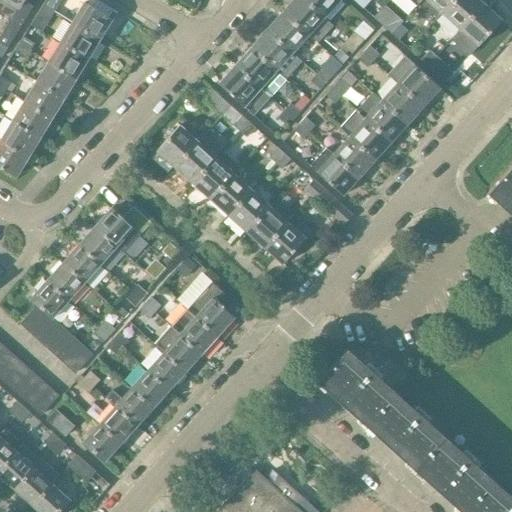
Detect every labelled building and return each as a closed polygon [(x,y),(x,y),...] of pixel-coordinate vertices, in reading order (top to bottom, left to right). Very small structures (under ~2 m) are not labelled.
[(8,20),(0,32),(0,56),(0,57),(32,6),(22,0),(0,0),(0,11),(7,16),(8,20)] [(52,13),(52,12),(59,0),(44,0),(41,6),(52,13)] [(324,17),(304,0),(291,0),(281,12),(308,35),(324,17)] [(339,0),(304,0),(324,17),(339,0)] [(355,0),(354,2),(362,8),(369,0),(355,0)] [(425,0),(441,14),(453,0),(425,0)] [(459,30),(482,3),(478,0),(453,0),(441,14),(459,30)] [(98,40),(110,20),(82,3),(71,23),(98,40)] [(477,46),(501,20),(482,3),(459,30),(477,46)] [(41,6),(37,13),(48,19),(52,13),(41,6)] [(308,35),(281,12),(265,30),(291,54),(308,35)] [(392,18),(384,28),(390,34),(399,24),(392,18)] [(357,47),(373,29),(363,20),(347,38),(357,47)] [(85,60),(98,40),(71,23),(58,43),(85,60)] [(397,40),(406,30),(399,24),(390,34),(397,40)] [(301,62),(291,54),(265,30),(249,48),(285,80),(301,62)] [(28,51),(33,43),(23,36),(17,45),(28,51)] [(357,47),(347,38),(341,45),(351,54),(357,47)] [(74,79),(85,60),(58,43),(47,63),(74,79)] [(28,51),(17,45),(14,51),(24,58),(28,51)] [(379,54),(369,45),(363,52),(372,61),(379,54)] [(285,80),(249,48),(233,66),(269,98),(285,80)] [(426,66),(435,56),(428,50),(420,60),(426,66)] [(372,61),(363,52),(357,59),(366,68),(372,61)] [(439,88),(404,56),(388,74),(396,82),(423,106),(439,88)] [(453,73),(435,56),(426,66),(444,82),(453,73)] [(62,98),(74,79),(47,63),(35,82),(62,98)] [(269,98),(233,66),(217,84),(252,116),(269,98)] [(330,76),(321,68),(315,74),(324,83),(330,76)] [(324,83),(315,74),(309,81),(318,90),(324,83)] [(0,87),(4,90),(9,82),(0,76),(0,87)] [(50,118),(62,98),(35,82),(23,101),(50,118)] [(346,90),(337,82),(331,89),(340,97),(346,90)] [(423,106),(396,82),(380,100),(407,124),(423,106)] [(340,97),(331,89),(325,95),(334,104),(340,97)] [(229,106),(211,90),(202,100),(220,115),(229,106)] [(407,124),(380,100),(371,92),(355,110),(390,142),(407,124)] [(38,137),(50,118),(23,101),(11,121),(38,137)] [(298,112),(289,104),(283,110),(293,119),(298,112)] [(293,119),(283,110),(277,117),(286,126),(293,119)] [(390,142),(355,110),(339,128),(348,136),(374,159),(390,142)] [(238,131),(247,122),(240,116),(232,126),(238,131)] [(314,126),(305,118),(299,124),(308,133),(314,126)] [(0,141),(26,158),(38,137),(11,121),(0,139),(0,141)] [(245,137),(253,128),(247,122),(238,131),(245,137)] [(292,151),(308,133),(299,124),(283,143),(292,151)] [(173,168),(196,142),(178,126),(155,152),(173,168)] [(374,159),(348,136),(332,154),(358,177),(374,159)] [(0,168),(14,177),(26,158),(0,141),(0,168)] [(191,184),(214,158),(196,142),(173,168),(191,184)] [(358,177),(332,154),(324,147),(308,165),(342,196),(358,177)] [(209,200),(232,174),(240,166),(222,149),(214,158),(191,184),(209,200)] [(274,163),(282,154),(276,149),(268,158),(274,163)] [(281,169),(289,160),(282,154),(274,163),(281,169)] [(511,165),(487,194),(511,216),(511,165)] [(227,216),(250,190),(232,174),(209,200),(227,216)] [(310,195),(319,186),(312,180),(304,189),(310,195)] [(337,203),(319,186),(310,195),(329,212),(337,203)] [(245,233),(268,207),(250,190),(227,216),(245,233)] [(263,248),(286,223),(268,207),(245,233),(263,248)] [(109,209),(94,226),(115,246),(123,253),(139,235),(138,234),(146,225),(127,208),(119,217),(109,209)] [(281,265),(311,231),(293,215),(286,223),(263,248),(281,265)] [(115,246),(94,226),(77,244),(99,264),(115,246)] [(99,264),(77,244),(61,262),(83,282),(99,264)] [(172,264),(162,256),(157,262),(167,270),(172,264)] [(186,258),(176,269),(186,277),(195,266),(186,258)] [(83,282),(61,262),(45,280),(67,300),(83,282)] [(186,277),(176,269),(171,274),(181,283),(186,277)] [(283,270),(275,279),(283,287),(291,278),(283,270)] [(67,300),(45,280),(29,298),(36,305),(45,313),(51,318),(67,300)] [(233,318),(222,309),(230,300),(210,283),(186,310),(216,337),(233,318)] [(145,294),(136,285),(130,291),(140,300),(145,294)] [(140,300),(130,291),(124,298),(134,307),(140,300)] [(159,306),(150,298),(144,304),(154,312),(159,306)] [(154,312),(144,304),(138,311),(148,319),(154,312)] [(28,332),(45,313),(36,305),(19,323),(28,332)] [(216,337),(186,310),(170,327),(200,354),(216,337)] [(54,321),(51,318),(45,313),(28,332),(38,340),(54,321)] [(115,313),(110,318),(117,324),(122,319),(115,313)] [(47,348),(64,329),(54,321),(38,340),(47,348)] [(113,330),(104,321),(98,328),(107,336),(113,330)] [(200,354),(170,327),(154,345),(162,353),(184,372),(200,354)] [(107,336),(98,328),(92,334),(102,342),(107,336)] [(55,356),(73,338),(64,329),(47,348),(55,356)] [(127,342),(118,334),(112,340),(121,348),(127,342)] [(65,364),(82,346),(73,338),(55,356),(65,364)] [(121,348),(112,340),(106,346),(116,355),(121,348)] [(74,373),(91,354),(82,346),(65,364),(74,373)] [(0,368),(12,355),(3,347),(0,349),(0,368)] [(396,393),(347,349),(317,383),(366,426),(396,393)] [(184,372),(162,353),(146,371),(168,390),(184,372)] [(0,379),(4,383),(21,363),(12,355),(0,368),(0,379)] [(13,390),(30,371),(21,363),(4,383),(13,390)] [(22,399),(40,380),(30,371),(13,390),(22,399)] [(168,390),(146,371),(131,388),(152,408),(168,390)] [(98,381),(89,372),(84,378),(93,386),(98,381)] [(93,386),(84,378),(77,385),(87,393),(93,386)] [(31,406),(48,387),(40,380),(22,399),(31,406)] [(40,415),(57,395),(48,387),(31,406),(40,415)] [(152,408),(131,388),(121,398),(112,390),(106,398),(115,406),(136,425),(152,408)] [(445,437),(396,393),(366,426),(415,470),(445,437)] [(13,417),(22,407),(15,401),(7,411),(13,417)] [(136,425),(115,406),(98,424),(120,443),(136,425)] [(20,423),(29,414),(22,407),(13,417),(20,423)] [(73,426),(55,410),(46,420),(64,436),(73,426)] [(120,443),(98,424),(82,442),(104,462),(120,443)] [(0,467),(15,452),(21,444),(3,428),(0,431),(0,467)] [(50,450),(59,440),(51,434),(43,443),(50,450)] [(465,511),(493,481),(445,437),(415,470),(461,511),(465,511)] [(56,455),(65,446),(59,440),(50,450),(56,455)] [(0,476),(14,489),(33,468),(15,452),(0,467),(0,476)] [(94,472),(76,456),(67,465),(86,481),(94,472)] [(50,484),(59,475),(41,459),(33,468),(14,489),(31,505),(50,484)] [(301,511),(293,504),(304,499),(277,474),(272,485),(254,469),(214,511),(301,511)] [(511,511),(511,497),(493,481),(465,511),(511,511)] [(39,511),(57,511),(69,500),(50,484),(31,505),(39,511)]
